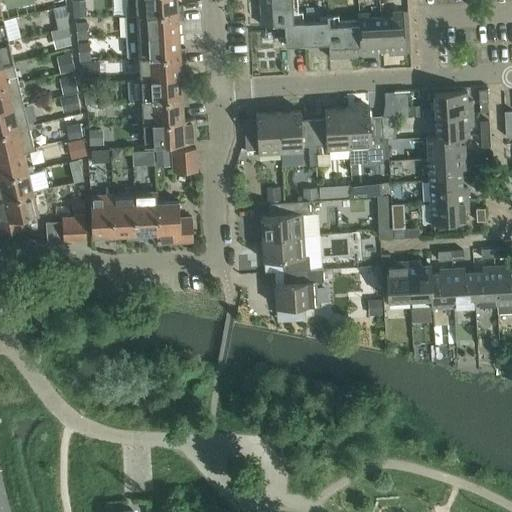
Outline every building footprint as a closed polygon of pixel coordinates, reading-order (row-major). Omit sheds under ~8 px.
[(83,0),(82,0),(72,1),(74,18),(85,17),(83,0)] [(123,0),(124,16),(132,15),(183,12),(183,5),(177,5),(176,0),(123,0)] [(259,0),(261,26),(284,24),(285,46),(328,43),(329,58),(361,56),(359,24),(358,24),(329,25),(329,15),(327,15),(327,21),(304,22),(304,21),(294,22),(292,0),(259,0)] [(392,17),(381,17),(383,50),(388,50),(389,54),(405,53),(403,11),(392,12),(392,17)] [(125,17),(126,37),(179,34),(178,19),(183,19),(183,12),(132,15),(132,17),(125,17)] [(357,19),(358,24),(359,24),(361,56),(377,55),(377,50),(383,50),(381,17),(369,18),(369,13),(358,14),(358,19),(357,19)] [(66,15),(54,18),(57,29),(69,26),(66,15)] [(0,43),(14,40),(13,37),(8,38),(4,20),(0,20),(0,43)] [(86,21),(76,23),(78,40),(88,38),(86,21)] [(58,29),(61,46),(71,44),(69,28),(58,29)] [(179,34),(126,37),(127,56),(134,56),(134,58),(186,55),(185,48),(179,48),(179,34)] [(14,40),(0,43),(0,65),(14,62),(10,44),(14,43),(14,40)] [(89,42),(77,43),(80,61),(91,60),(89,42)] [(71,54),(57,57),(61,73),(75,70),(71,54)] [(186,55),(134,58),(134,61),(139,61),(140,79),(181,77),(180,62),(186,62),(186,55)] [(97,60),(81,61),(82,77),(98,76),(97,60)] [(0,88),(24,83),(23,80),(18,81),(14,62),(0,65),(0,88)] [(76,74),(63,76),(66,94),(77,93),(78,92),(76,74)] [(137,101),(188,98),(188,91),(182,91),(181,77),(140,79),(128,80),(129,101),(137,101)] [(24,83),(0,88),(0,110),(24,105),(20,87),(24,86),(24,83)] [(488,103),(487,90),(479,90),(479,103),(488,103)] [(93,91),(85,92),(86,104),(94,103),(93,91)] [(434,93),(435,115),(472,113),(472,100),(467,101),(466,91),(434,93)] [(77,93),(62,97),(65,111),(80,107),(77,93)] [(188,98),(137,101),(137,104),(142,104),(143,122),(184,120),(184,119),(183,106),(188,105),(188,98)] [(0,132),(34,125),(33,122),(28,123),(24,105),(0,110),(0,132)] [(420,106),(411,106),(411,116),(421,116),(420,106)] [(369,107),(347,108),(349,149),(372,148),(371,143),(383,142),(382,116),(370,116),(369,107)] [(313,120),(315,146),(326,145),(327,151),(349,149),(347,108),(324,110),(325,119),(313,120)] [(300,111),(278,113),(280,154),(303,152),(303,147),(315,146),(313,120),(301,121),(300,111)] [(244,124),(246,151),(258,150),(258,155),(280,154),(278,113),(256,114),(256,124),(244,124)] [(435,115),(436,136),(436,137),(459,135),(459,137),(469,136),(468,126),(473,126),(472,113),(435,115)] [(184,120),(143,122),(144,145),(195,142),(194,118),(184,119),(184,120)] [(480,122),(481,134),(490,134),(489,121),(480,122)] [(79,123),(68,125),(70,138),(82,136),(79,123)] [(34,125),(0,132),(0,154),(24,150),(34,148),(30,129),(34,128),(34,125)] [(101,129),(89,129),(90,145),(102,145),(101,129)] [(490,134),(481,134),(481,147),(490,147),(490,134)] [(427,136),(428,159),(465,157),(464,144),(460,144),(459,137),(459,135),(436,137),(436,136),(427,136)] [(83,138),(69,141),(73,158),(87,155),(83,138)] [(124,147),(112,148),(113,159),(121,158),(125,155),(124,147)] [(172,150),(172,161),(196,160),(196,148),(172,150)] [(108,149),(91,149),(92,162),(109,162),(108,149)] [(0,177),(33,169),(32,166),(28,167),(24,150),(0,154),(0,177)] [(171,150),(156,151),(157,166),(171,165),(171,150)] [(154,151),(146,151),(147,165),(155,164),(154,151)] [(465,157),(428,159),(429,180),(461,179),(461,170),(466,170),(465,157)] [(196,160),(172,161),(173,173),(197,171),(196,160)] [(474,165),(474,178),(483,178),(482,165),(474,165)] [(33,169),(0,177),(0,199),(33,191),(29,173),(34,172),(33,169)] [(80,169),(70,171),(73,183),(83,180),(80,169)] [(483,178),(474,178),(475,191),(484,190),(483,178)] [(461,179),(429,180),(430,202),(467,200),(467,187),(462,188),(461,179)] [(317,187),(303,188),(304,201),(309,201),(318,200),(317,187)] [(279,189),(267,189),(268,202),(280,201),(279,189)] [(33,191),(0,199),(0,231),(1,235),(24,229),(22,217),(38,213),(33,191)] [(157,192),(134,193),(137,239),(147,239),(147,233),(157,233),(158,233),(157,202),(157,192)] [(134,193),(113,194),(115,235),(116,235),(127,234),(127,240),(137,239),(134,193)] [(115,235),(113,194),(90,195),(93,236),(105,236),(105,241),(117,241),(116,235),(115,235)] [(467,200),(430,202),(432,224),(464,223),(463,213),(468,213),(467,200)] [(85,212),(84,201),(73,201),(74,213),(85,212)] [(158,233),(157,233),(158,243),(194,241),(192,217),(180,218),(179,201),(157,202),(158,233)] [(261,216),(262,238),(303,236),(302,215),(310,214),(309,201),(304,201),(270,203),(270,215),(261,216)] [(389,209),(378,209),(379,228),(389,228),(389,209)] [(485,209),(476,209),(476,222),(485,221),(485,209)] [(75,241),(74,217),(62,218),(64,242),(75,241)] [(85,217),(74,217),(75,241),(87,241),(85,217)] [(419,228),(406,229),(407,238),(419,237),(419,228)] [(407,238),(406,229),(393,229),(394,238),(407,238)] [(303,236),(262,238),(264,261),(283,260),(283,271),(310,270),(309,257),(304,257),(303,236)] [(494,257),(493,248),(481,249),(481,258),(494,257)] [(506,248),(493,248),(494,257),(507,257),(506,248)] [(463,250),(450,251),(451,260),(463,259),(463,250)] [(451,260),(450,251),(438,252),(438,261),(451,260)] [(410,299),(408,261),(395,262),(395,267),(386,268),(388,300),(410,299)] [(421,261),(408,261),(410,299),(430,297),(431,297),(430,275),(431,274),(431,265),(421,265),(421,261)] [(507,265),(495,266),(497,303),(511,302),(511,269),(508,270),(507,265)] [(482,272),(473,272),(475,305),(497,303),(495,266),(482,267),(482,272)] [(431,297),(430,297),(431,307),(454,306),(452,268),(439,269),(439,274),(431,274),(430,275),(431,297)] [(464,268),(452,268),(454,306),(475,305),(473,272),(465,273),(464,268)] [(310,270),(283,271),(284,283),(274,284),(276,307),(317,305),(316,283),(324,282),(323,269),(310,270)] [(382,299),(369,300),(370,316),(383,315),(382,299)]
